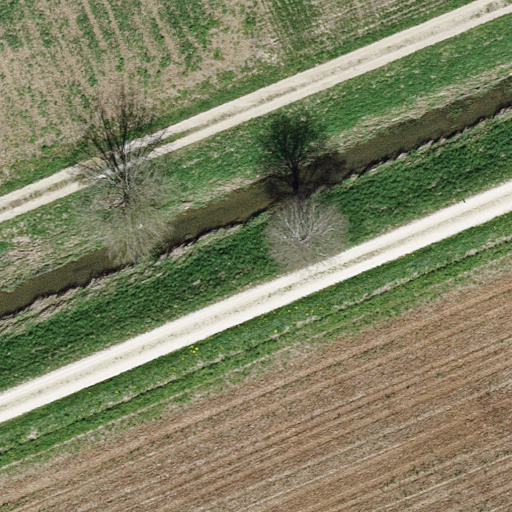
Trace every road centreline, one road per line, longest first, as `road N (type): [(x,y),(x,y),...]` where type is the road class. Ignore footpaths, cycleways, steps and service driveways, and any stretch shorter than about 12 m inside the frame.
road 1 (track): [(0,216),(511,3)]
road 2 (track): [(511,188),(0,400)]
